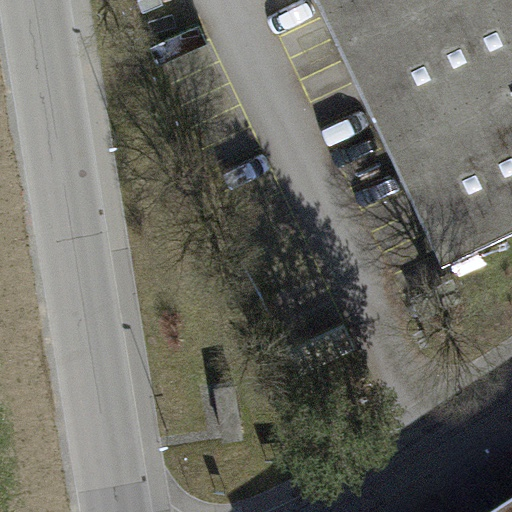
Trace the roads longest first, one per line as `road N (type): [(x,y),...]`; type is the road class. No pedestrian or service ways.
road 1 (unclassified): [(118,511),(36,0)]
road 2 (residential): [(511,398),(329,511)]
